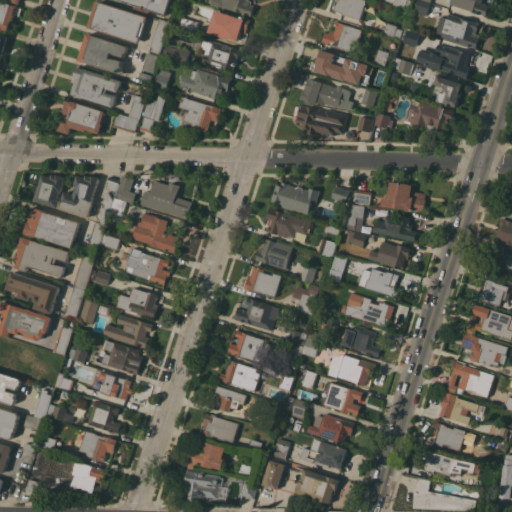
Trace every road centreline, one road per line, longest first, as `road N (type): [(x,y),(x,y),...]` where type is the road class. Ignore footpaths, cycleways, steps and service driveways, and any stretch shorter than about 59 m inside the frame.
road 1 (residential): [(298,0),(133,511)]
road 2 (residential): [(511,163),(0,152)]
road 3 (secondary): [(461,224),(388,460)]
road 4 (residential): [(59,0),(0,188)]
